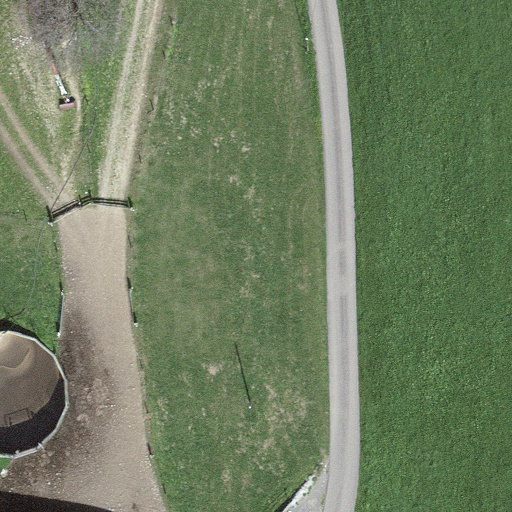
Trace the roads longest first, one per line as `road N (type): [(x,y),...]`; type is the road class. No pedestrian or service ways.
road 1 (track): [(129,0),(95,188),(84,511)]
road 2 (unclassified): [(329,511),(335,405),(317,0)]
